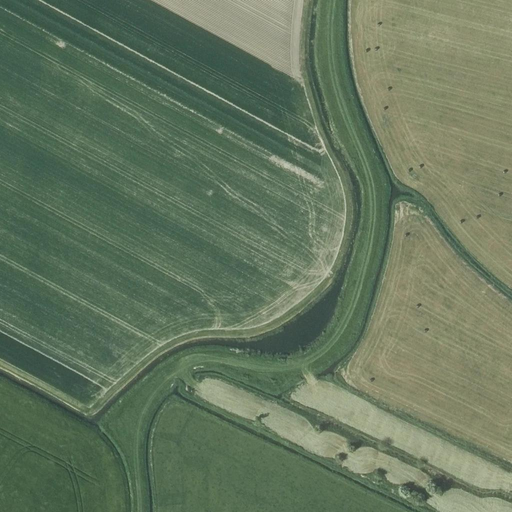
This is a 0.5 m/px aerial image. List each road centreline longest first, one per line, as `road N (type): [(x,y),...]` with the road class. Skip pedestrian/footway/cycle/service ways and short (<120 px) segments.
road 1 (track): [(330,0),(330,65),(372,192),(352,300),(327,348),(306,363),(282,369),(199,361),(157,386),(135,430),(137,511)]
road 2 (track): [(172,374),(467,511)]
